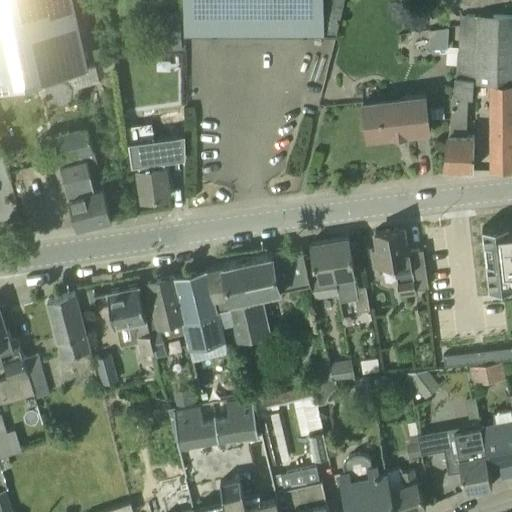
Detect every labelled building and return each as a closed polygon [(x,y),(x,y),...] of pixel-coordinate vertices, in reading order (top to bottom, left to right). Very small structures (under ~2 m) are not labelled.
[(0,0),(0,87),(85,68),(69,0),(0,0)] [(183,0),(184,33),(336,34),(343,0),(183,0)] [(448,134),(445,168),(474,169),(475,134),(467,134),(467,99),(476,99),(478,83),(492,83),(492,126),(496,126),(496,168),(491,168),(491,169),(511,169),(511,15),(461,16),(449,134),(448,134)] [(182,49),(181,23),(150,24),(151,50),(182,49)] [(102,61),(103,71),(115,69),(113,59),(102,61)] [(430,130),(426,93),(362,101),(367,138),(430,130)] [(443,106),(430,108),(431,118),(444,116),(443,106)] [(86,125),(77,127),(78,128),(41,138),(47,162),(77,153),(79,161),(61,166),(77,226),(112,217),(86,125)] [(185,157),(185,133),(129,142),(132,165),(137,164),(142,200),(170,196),(165,164),(164,160),(185,157)] [(372,248),(375,266),(394,263),(400,295),(416,292),(416,288),(428,286),(422,248),(407,251),(403,227),(375,231),(378,247),(372,248)] [(349,236),(329,239),(341,300),(355,298),(358,311),(370,309),(366,286),(355,287),(353,275),(355,275),(349,236)] [(319,277),(309,279),(310,283),(313,298),(338,294),(339,301),(341,300),(329,239),(310,242),(313,264),(317,263),(319,277)] [(223,265),(233,307),(239,333),(264,327),(265,333),(270,332),(261,294),(310,283),(309,279),(302,246),(223,264),(223,265)] [(223,265),(209,268),(219,310),(233,307),(223,265)] [(219,310),(209,268),(172,276),(182,319),(183,319),(185,326),(187,332),(193,360),(228,351),(225,339),(226,339),(219,310)] [(182,319),(172,276),(148,282),(149,284),(140,286),(143,303),(153,301),(156,317),(147,319),(155,349),(157,355),(167,353),(163,338),(187,332),(185,326),(183,319),(182,319)] [(140,352),(155,349),(147,319),(143,304),(143,303),(140,286),(140,284),(137,285),(136,284),(129,285),(129,287),(119,288),(119,287),(111,289),(111,290),(108,291),(115,323),(136,319),(137,325),(134,329),(140,352)] [(79,307),(96,304),(94,295),(95,295),(94,288),(75,291),(79,307)] [(75,291),(47,299),(63,356),(90,349),(79,307),(75,291)] [(0,361),(3,361),(8,377),(0,379),(0,397),(1,402),(34,392),(23,357),(17,337),(11,338),(8,328),(5,329),(0,312),(0,361)] [(36,353),(23,357),(34,392),(35,396),(48,393),(36,353)] [(113,354),(94,359),(100,383),(119,380),(113,354)] [(278,360),(277,364),(277,367),(280,370),(284,372),(287,371),(290,368),(291,365),(290,361),(288,358),(285,357),(281,358),(278,360)] [(353,357),(347,358),(329,361),(333,379),(355,376),(353,357)] [(379,372),(377,357),(359,359),(362,374),(379,372)] [(333,379),(329,361),(329,359),(316,362),(319,375),(316,375),(317,381),(333,379)] [(486,363),(469,365),(472,381),(489,379),(486,363)] [(407,377),(425,397),(439,384),(427,369),(406,371),(407,377)] [(387,374),(370,375),(372,386),(372,385),(388,384),(387,374)] [(336,387),(335,379),(333,379),(317,381),(314,382),(317,401),(318,403),(326,402),(327,397),(329,393),(332,389),(336,387)] [(305,395),(307,403),(317,401),(314,382),(261,393),(260,390),(254,392),(260,420),(266,418),(265,411),(279,408),(278,401),(305,395)] [(194,386),(173,390),(176,404),(197,400),(194,386)] [(228,416),(216,418),(219,439),(220,439),(220,438),(257,432),(257,433),(259,432),(252,395),(251,395),(251,396),(226,400),(228,416)] [(469,418),(479,416),(475,396),(465,398),(469,418)] [(153,415),(149,400),(133,404),(137,419),(153,415)] [(218,439),(219,439),(216,418),(203,421),(200,405),(175,409),(175,408),(173,408),(180,445),(181,445),(181,444),(218,438),(218,439)] [(0,414),(0,456),(21,450),(14,429),(6,432),(0,414)] [(262,421),(270,458),(285,455),(277,417),(262,421)] [(492,485),(488,463),(481,425),(455,430),(453,418),(436,421),(440,445),(456,441),(465,490),(492,485)] [(511,418),(495,422),(481,425),(488,463),(500,461),(500,459),(505,458),(507,472),(511,471),(511,418)] [(325,440),(323,430),(310,433),(315,458),(328,455),(328,454),(325,440)] [(334,438),(325,440),(328,454),(337,452),(334,438)] [(410,457),(421,455),(418,442),(408,444),(410,457)] [(346,511),(396,511),(392,489),(387,471),(387,470),(379,471),(377,463),(371,464),(370,458),(366,454),(363,453),(358,452),(355,452),(352,453),(349,455),(346,457),(344,460),(342,463),(344,470),(338,471),(346,511)] [(289,511),(328,511),(321,478),(319,478),(316,463),(280,471),(280,472),(273,474),(280,505),(287,504),(289,511)] [(401,467),(387,471),(392,489),(396,511),(408,511),(426,506),(413,468),(403,472),(401,467)] [(194,511),(265,511),(262,498),(261,498),(261,499),(246,502),(240,475),(238,476),(239,477),(222,481),(222,480),(220,480),(227,507),(212,511),(212,510),(211,510),(211,511),(206,511),(196,511),(195,507),(193,507),(194,511)] [(185,476),(179,477),(166,481),(159,482),(163,500),(190,493),(185,476)] [(0,511),(14,511),(13,511),(9,499),(0,502),(0,511)] [(134,511),(131,501),(97,511),(134,511)]
